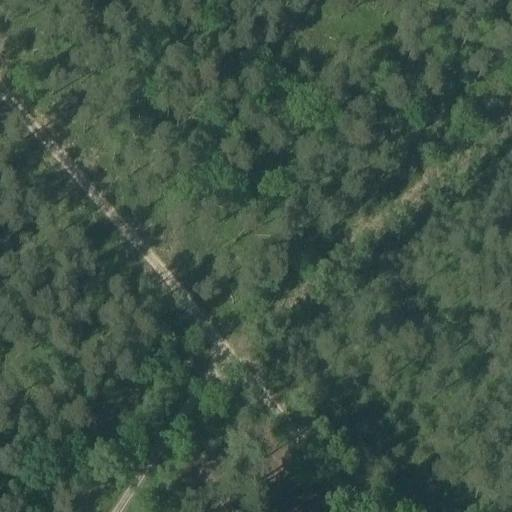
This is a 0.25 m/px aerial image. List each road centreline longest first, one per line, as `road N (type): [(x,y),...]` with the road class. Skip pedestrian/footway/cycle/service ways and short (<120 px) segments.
road 1 (unknown): [(232,357),(511,127)]
road 2 (track): [(0,80),(232,357)]
road 3 (track): [(232,357),(361,511)]
road 4 (track): [(232,357),(133,511)]
